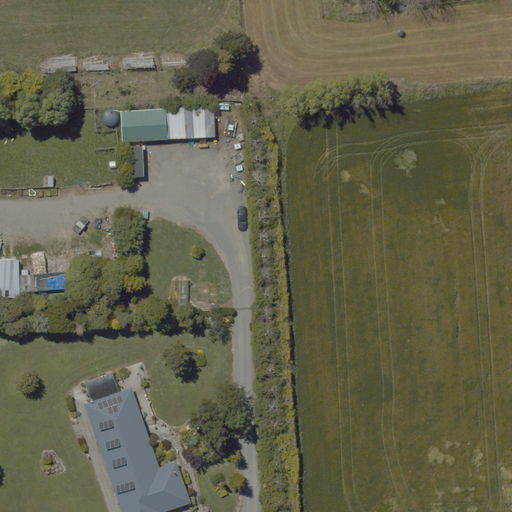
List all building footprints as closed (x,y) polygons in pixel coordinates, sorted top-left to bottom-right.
[(196,138),(197,145),(207,145),(207,138),(219,137),(217,105),(116,110),(118,143),(196,138)] [(45,169),(30,169),(31,188),(55,187),(54,175),(45,176),(45,169)] [(21,289),(19,258),(0,258),(0,295),(8,295),(8,292),(16,291),(16,289),(21,289)] [(23,272),(24,290),(77,287),(76,269),(23,272)] [(127,390),(81,408),(117,511),(162,511),(190,502),(177,470),(159,476),(127,390)]
